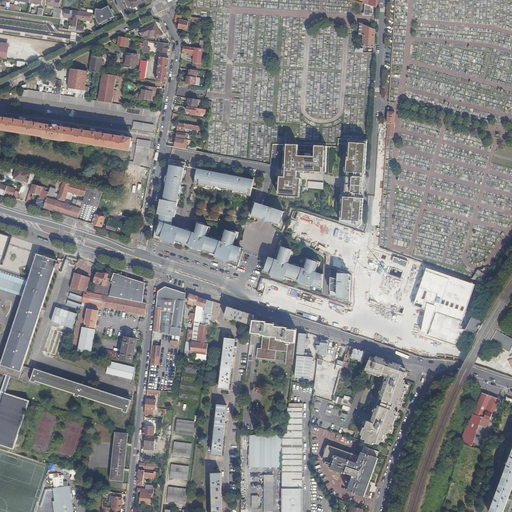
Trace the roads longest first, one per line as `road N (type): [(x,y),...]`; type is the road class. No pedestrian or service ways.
road 1 (primary): [(154,264),(433,364)]
road 2 (residential): [(138,259),(176,44),(159,9)]
road 3 (residential): [(154,264),(128,511)]
road 4 (residential): [(383,0),(369,231)]
road 5 (residential): [(376,511),(433,364)]
road 6 (unknown): [(354,447),(326,438),(321,464),(343,492),(373,502)]
